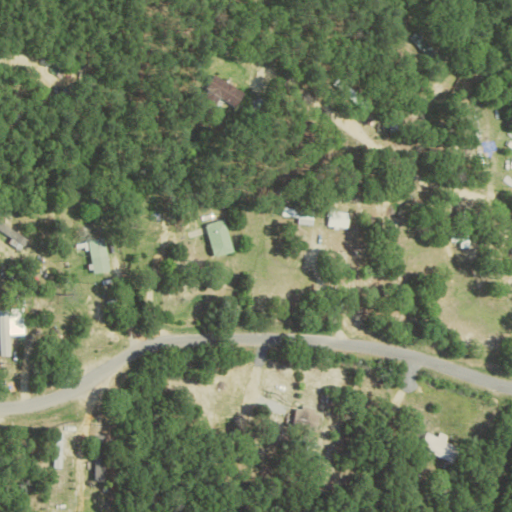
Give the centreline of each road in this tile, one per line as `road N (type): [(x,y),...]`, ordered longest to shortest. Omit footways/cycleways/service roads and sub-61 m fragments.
road 1 (residential): [(511,383),(340,342),(178,337),(121,356),(34,406),(0,406)]
road 2 (residential): [(313,104),(403,168),(488,193),(511,218)]
